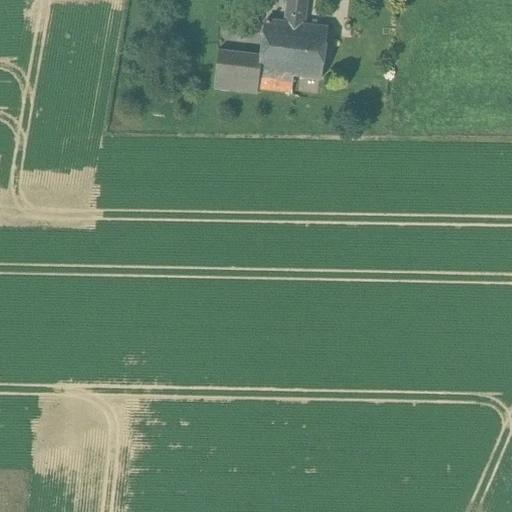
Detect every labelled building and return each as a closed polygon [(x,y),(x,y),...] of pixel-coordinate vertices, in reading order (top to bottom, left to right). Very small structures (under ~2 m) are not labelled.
[(303,0),(284,0),(282,25),(301,27),(303,0)] [(275,25),(260,23),(257,60),(255,75),(257,76),(269,77),(275,25)] [(282,25),(275,25),(269,77),(286,79),(319,82),(324,30),(301,27),(282,25)] [(257,60),(215,56),(211,89),(255,93),(256,88),(257,76),(255,75),(257,60)] [(269,77),(257,76),(256,88),(285,91),(286,79),(269,77)]
